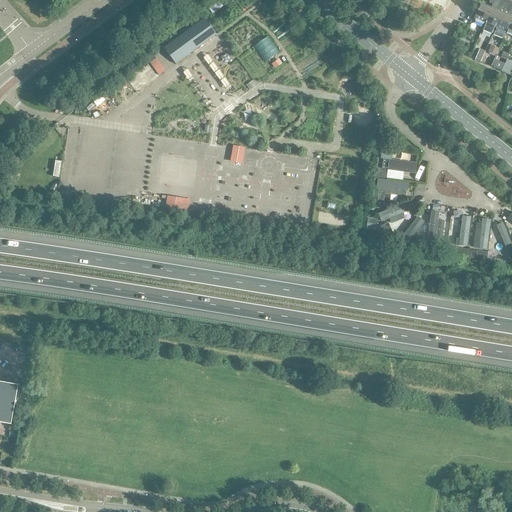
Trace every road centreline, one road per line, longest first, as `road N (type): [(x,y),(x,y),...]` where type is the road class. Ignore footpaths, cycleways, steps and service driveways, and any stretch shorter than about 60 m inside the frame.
road 1 (motorway): [(511,327),(0,245)]
road 2 (motorway): [(0,275),(511,356)]
road 3 (tertiary): [(511,157),(408,76)]
